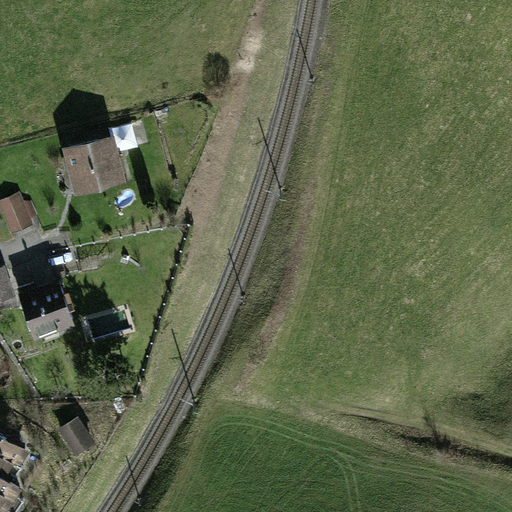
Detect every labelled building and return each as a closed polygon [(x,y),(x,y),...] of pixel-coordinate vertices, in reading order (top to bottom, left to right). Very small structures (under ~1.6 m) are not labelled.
[(69,135),(81,180),(138,164),(126,120),(69,135)] [(28,189),(4,200),(18,231),(43,220),(28,189)] [(0,298),(11,295),(0,262),(0,261),(0,298)] [(65,274),(23,289),(38,333),(81,318),(65,274)] [(100,443),(83,417),(62,430),(79,456),(100,443)] [(0,511),(7,511),(23,490),(15,484),(36,454),(0,428),(0,511)]
